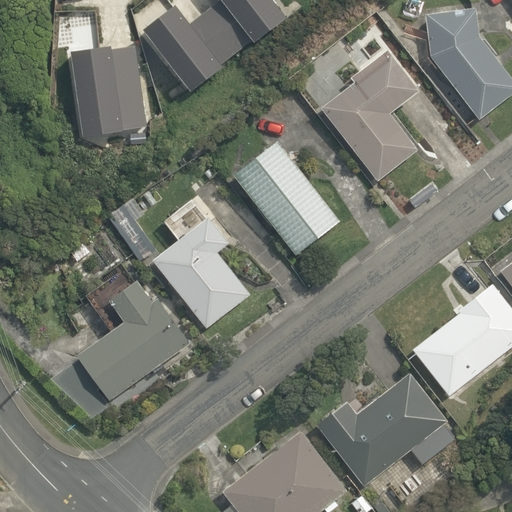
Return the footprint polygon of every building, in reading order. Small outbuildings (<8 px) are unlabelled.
[(176,5),(143,30),(191,91),(223,67),(222,65),(253,41),(254,43),(287,18),(272,0),(219,0),(190,23),(176,5)] [(511,74),(482,35),(478,6),(428,13),(432,55),(481,119),(511,95),(511,74)] [(111,46),(72,52),(83,137),(147,127),(136,46),(112,50),(111,46)] [(392,111),(421,88),(393,52),(323,106),(379,180),(420,148),(392,111)] [(342,219),(281,140),(236,172),(298,254),(342,219)] [(119,209),(109,216),(141,262),(159,249),(137,219),(147,212),(134,196),(118,208),(119,209)] [(219,250),(231,241),(211,216),(155,258),(208,327),(252,293),(219,250)] [(511,261),(502,270),(511,283),(511,261)] [(79,353),(112,399),(193,341),(160,296),(155,299),(140,279),(112,298),(127,319),(79,353)] [(462,311),(414,348),(450,396),(511,347),(511,303),(495,282),(460,309),(462,311)] [(359,412),(349,400),(318,423),(366,486),(450,420),(412,371),(359,412)] [(350,489),(303,429),(225,490),(235,503),(223,511),(321,511),(326,508),(329,511),(340,504),(337,500),(350,489)] [(434,487),(417,464),(388,485),(405,508),(434,487)]
